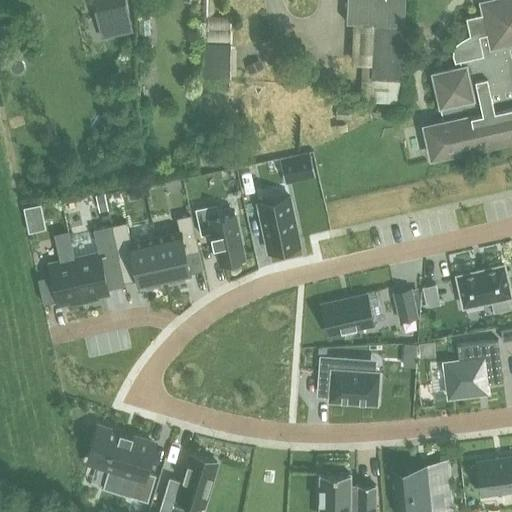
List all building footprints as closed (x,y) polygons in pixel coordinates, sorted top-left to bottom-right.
[(123,0),(92,0),(98,27),(128,20),(123,0)] [(206,0),(206,15),(214,15),(214,0),(206,0)] [(347,0),(346,21),(353,21),(351,63),(372,63),(371,76),(374,77),(373,101),(401,103),(402,79),(401,79),(405,0),(347,0)] [(511,0),(485,0),(481,1),(484,13),(467,17),(470,35),(462,39),(457,43),(455,48),(454,54),(456,59),(461,58),(462,66),(432,72),(440,106),(442,117),(421,122),(429,158),(462,150),(511,138),(511,0)] [(140,34),(150,34),(150,19),(139,20),(140,34)] [(215,40),(214,75),(239,75),(239,40),(215,40)] [(255,60),(244,65),(248,75),(260,69),(255,60)] [(105,192),(96,194),(100,211),(109,209),(105,192)] [(289,193),(258,200),(270,248),(300,241),(289,193)] [(23,208),(25,215),(41,212),(39,204),(23,208)] [(242,258),(233,214),(217,217),(214,206),(193,211),(199,237),(210,234),(217,264),(242,258)] [(156,234),(166,279),(169,278),(170,282),(186,278),(185,274),(192,273),(187,251),(200,248),(192,212),(177,215),(180,229),(156,234)] [(163,279),(166,279),(156,234),(132,240),(127,219),(112,223),(124,280),(138,276),(140,284),(146,283),(147,287),(164,283),(163,279)] [(75,259),(85,301),(110,295),(108,286),(125,282),(112,226),(93,230),(98,254),(75,259)] [(85,301),(75,259),(74,259),(68,233),(54,236),(60,262),(50,265),(53,277),(39,280),(45,305),(59,302),(60,306),(85,301)] [(511,298),(504,263),(457,274),(464,305),(491,299),(494,311),(511,306),(511,298)] [(427,305),(440,302),(436,283),(422,286),(427,305)] [(370,294),(325,304),(331,333),(377,324),(370,294)] [(417,333),(419,305),(403,304),(401,332),(417,333)] [(511,338),(511,326),(501,328),(503,340),(511,338)] [(459,359),(445,361),(450,395),(479,391),(478,383),(489,382),(504,380),(498,338),(457,344),(459,359)] [(421,355),(435,354),(434,342),(420,343),(421,355)] [(318,353),(317,371),(329,372),(327,398),(375,401),(377,369),(350,367),(350,355),(318,353)] [(416,358),(405,357),(404,365),(416,366),(416,358)] [(100,425),(89,460),(110,466),(103,487),(148,501),(156,474),(145,470),(153,442),(133,435),(134,434),(132,434),(132,435),(121,432),(122,431),(120,430),(120,431),(100,425)] [(170,476),(160,508),(171,511),(180,511),(184,499),(204,505),(217,461),(190,453),(182,480),(170,476)] [(511,488),(511,454),(475,460),(480,493),(511,488)] [(437,464),(394,469),(398,511),(424,511),(456,509),(452,476),(438,478),(437,464)] [(351,473),(322,473),(321,511),(376,511),(377,483),(360,484),(360,485),(351,485),(351,473)]
